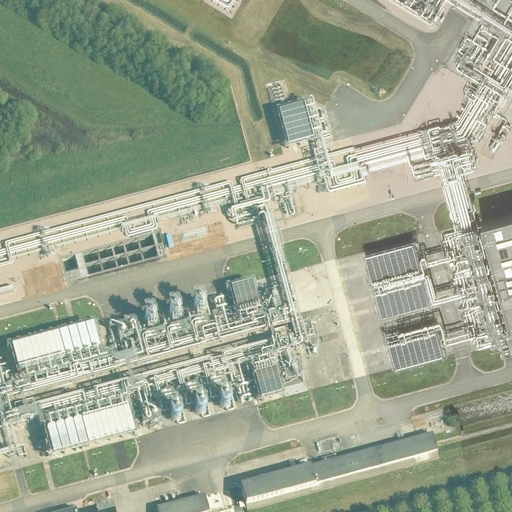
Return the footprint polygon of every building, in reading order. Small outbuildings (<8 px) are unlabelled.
[(303,108),(278,115),(287,150),(312,143),(303,108)] [(511,212),(482,220),(496,272),(511,267),(511,212)] [(419,267),(412,241),(366,254),(373,280),(419,267)] [(511,267),(496,272),(499,286),(507,312),(511,330),(511,267)] [(429,302),(422,278),(377,291),(383,315),(429,302)] [(258,310),(251,285),(230,291),(236,316),(258,310)] [(0,296),(14,293),(12,288),(0,291),(0,296)] [(99,353),(92,329),(11,350),(17,375),(99,353)] [(389,342),(396,367),(442,354),(436,330),(389,342)] [(281,397),(274,372),(253,378),(259,403),(281,397)] [(52,459),(133,437),(127,413),(45,434),(52,459)] [(426,425),(425,421),(417,422),(417,418),(413,418),(415,427),(426,425)] [(438,460),(432,438),(241,488),(247,511),(438,460)] [(156,511),(207,511),(204,498),(156,511)]
